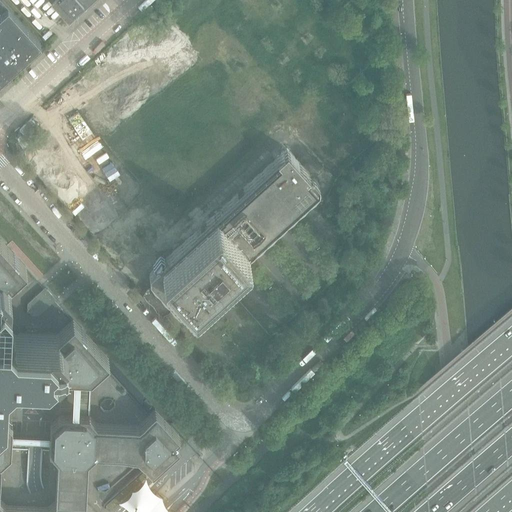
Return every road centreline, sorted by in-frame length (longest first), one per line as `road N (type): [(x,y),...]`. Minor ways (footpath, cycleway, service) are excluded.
road 1 (unclassified): [(239,425),(0,165)]
road 2 (unclassified): [(461,511),(441,299),(426,270),(402,257)]
road 3 (unclassified): [(402,257),(422,173),(408,0)]
road 4 (motorway): [(511,340),(321,511)]
road 5 (unclassified): [(239,425),(374,299),(402,257)]
road 6 (motorway): [(511,394),(378,511)]
road 7 (unclassified): [(0,120),(130,0)]
road 8 (unknown): [(106,511),(40,475),(31,436),(0,434)]
